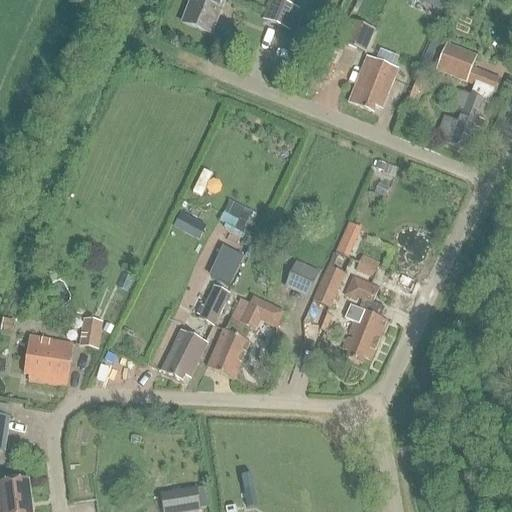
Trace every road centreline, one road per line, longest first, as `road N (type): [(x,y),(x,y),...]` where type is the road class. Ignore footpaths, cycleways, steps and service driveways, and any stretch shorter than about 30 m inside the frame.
road 1 (residential): [(59,511),(53,432),(79,399),(374,410)]
road 2 (residential): [(487,185),(169,55)]
road 3 (residential): [(374,410),(487,185)]
